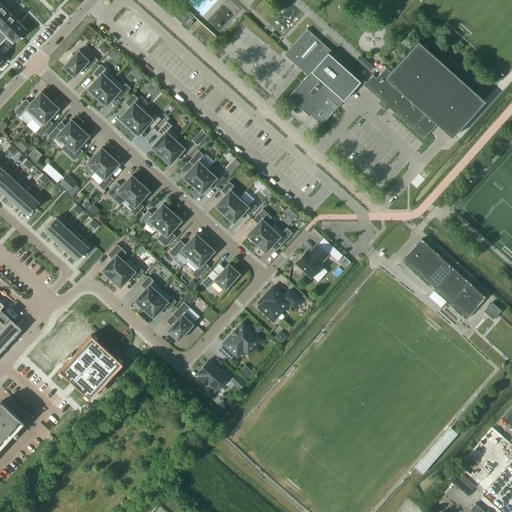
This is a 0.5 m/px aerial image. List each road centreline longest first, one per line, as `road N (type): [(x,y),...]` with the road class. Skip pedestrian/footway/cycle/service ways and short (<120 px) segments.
road 1 (residential): [(34,64),(264,275)]
road 2 (residential): [(264,275),(188,357),(177,359),(87,285),(47,303),(41,323)]
road 3 (residential): [(47,297),(69,272),(0,210)]
